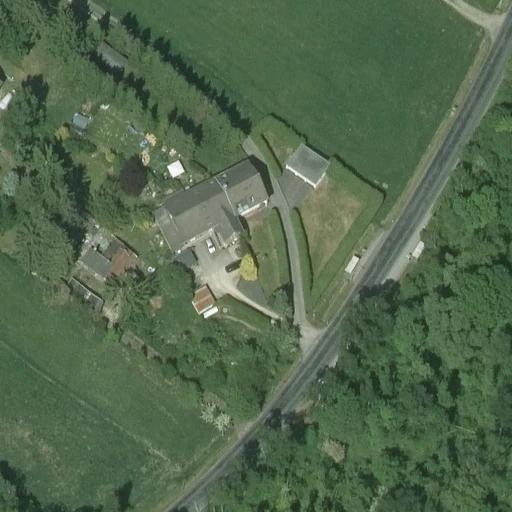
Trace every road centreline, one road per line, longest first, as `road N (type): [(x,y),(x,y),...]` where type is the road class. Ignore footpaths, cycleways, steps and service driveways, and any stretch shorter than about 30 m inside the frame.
road 1 (tertiary): [(174,511),(259,438),(323,352),(511,28)]
road 2 (track): [(323,352),(297,329),(284,230),(240,137),(82,0)]
